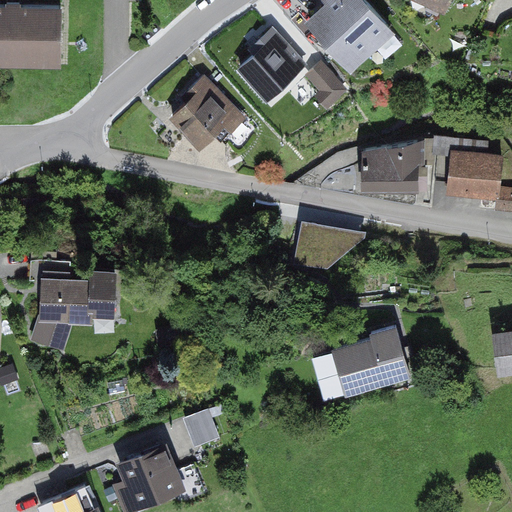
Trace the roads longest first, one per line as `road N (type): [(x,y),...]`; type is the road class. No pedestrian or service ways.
road 1 (residential): [(15,153),(511,235)]
road 2 (residential): [(230,0),(81,124),(15,153)]
